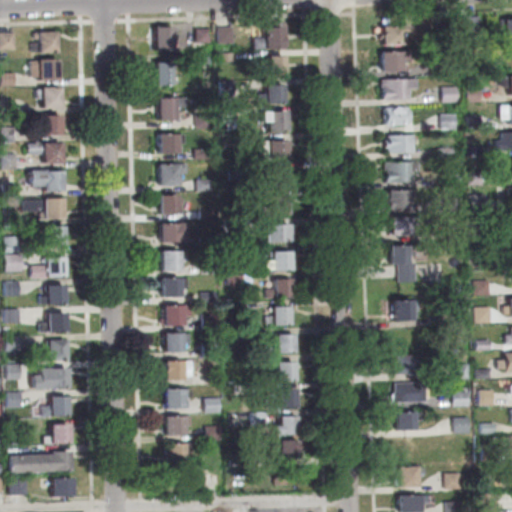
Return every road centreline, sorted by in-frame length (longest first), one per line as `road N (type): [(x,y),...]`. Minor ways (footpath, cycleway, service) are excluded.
road 1 (residential): [(346,511),(327,0)]
road 2 (residential): [(114,511),(105,0)]
road 3 (residential): [(245,0),(0,8)]
